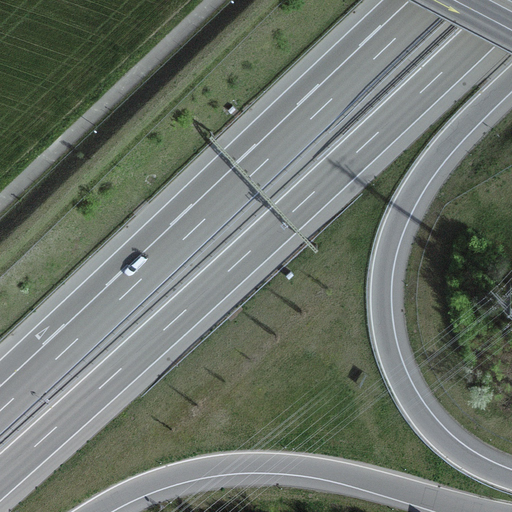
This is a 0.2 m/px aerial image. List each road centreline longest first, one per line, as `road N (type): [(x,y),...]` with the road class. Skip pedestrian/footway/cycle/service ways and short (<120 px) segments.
road 1 (motorway): [(0,475),(511,6)]
road 2 (motorway): [(421,13),(0,412)]
road 3 (motorway): [(511,479),(458,455),(415,411),(388,355),(381,292),(386,251),(412,186),(511,74)]
road 4 (motorway): [(91,511),(165,475),(238,461),(346,473),(485,511)]
road 5 (track): [(223,0),(0,206)]
